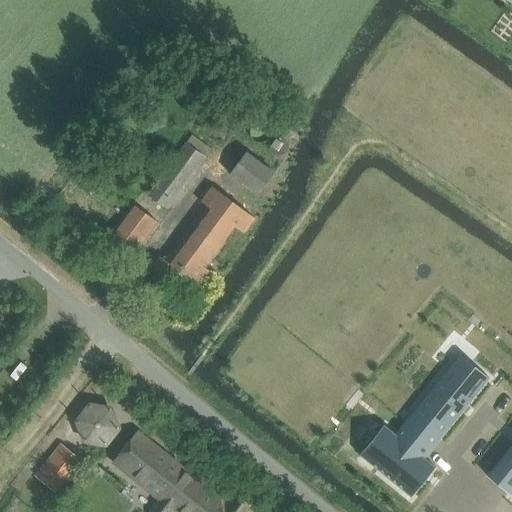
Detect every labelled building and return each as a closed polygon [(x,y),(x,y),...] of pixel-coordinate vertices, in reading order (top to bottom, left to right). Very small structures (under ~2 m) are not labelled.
[(284,111),(279,119),(297,130),(302,123),(284,111)] [(167,209),(206,157),(186,143),(147,195),(167,209)] [(274,171),(269,168),(268,169),(245,153),(230,175),(257,195),(274,171)] [(206,269),(207,267),(236,228),(244,234),(255,219),(212,187),(201,203),(206,206),(165,261),(160,257),(150,271),(167,283),(169,280),(193,298),(211,273),(206,269)] [(136,251),(157,223),(130,203),(110,231),(136,251)] [(447,369),(402,424),(432,449),(440,440),(490,379),(470,363),(460,355),(459,354),(458,356),(447,369)] [(106,448),(121,429),(112,406),(88,403),(73,422),(82,444),(106,448)] [(384,425),(359,456),(411,498),(435,468),(435,467),(425,459),(432,449),(402,424),(394,434),(384,425)] [(160,511),(172,497),(190,473),(137,432),(112,463),(157,500),(150,510),(149,511),(160,511)] [(489,473),(487,476),(511,496),(511,447),(490,475),(489,473)] [(66,478),(47,463),(37,476),(55,491),(66,478)] [(223,499),(207,487),(190,473),(172,497),(160,511),(246,511),(251,506),(230,490),(223,499)]
